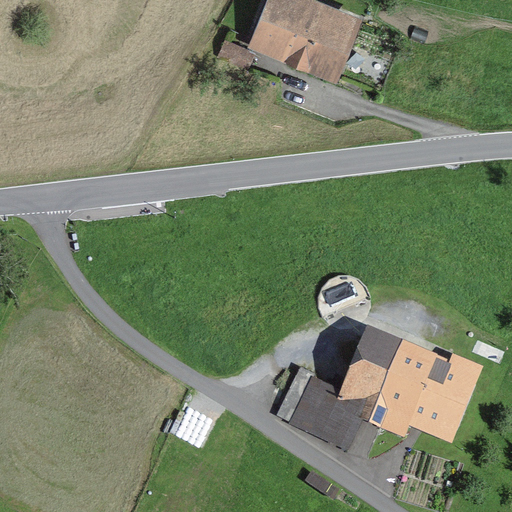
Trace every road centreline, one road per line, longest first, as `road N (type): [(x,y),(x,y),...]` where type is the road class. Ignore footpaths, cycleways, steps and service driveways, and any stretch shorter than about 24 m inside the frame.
road 1 (residential): [(36,194),(79,286),(130,337),(231,394),(395,511)]
road 2 (tertiary): [(36,194),(511,139)]
